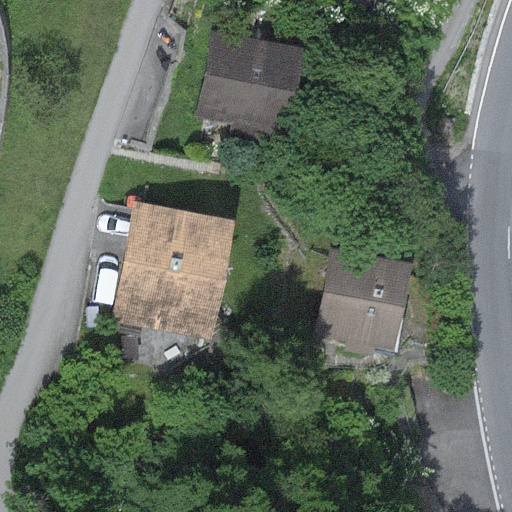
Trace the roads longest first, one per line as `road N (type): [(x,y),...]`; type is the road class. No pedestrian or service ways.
road 1 (residential): [(0,447),(146,0)]
road 2 (residential): [(464,0),(403,113),(400,147),(427,181),(504,208)]
road 3 (primary): [(511,436),(488,303),(504,208)]
